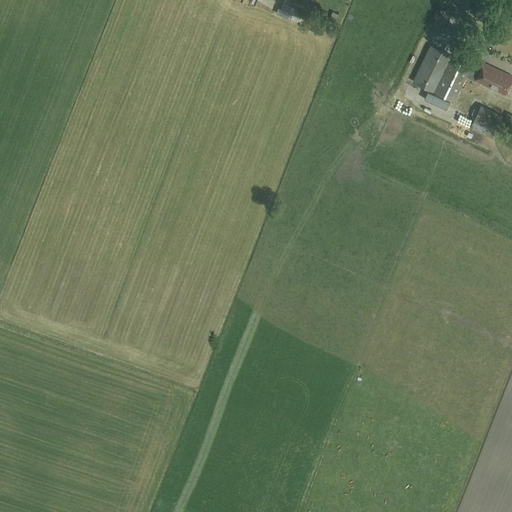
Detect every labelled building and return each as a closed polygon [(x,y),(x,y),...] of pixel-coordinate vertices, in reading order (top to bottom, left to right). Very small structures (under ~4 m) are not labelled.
[(303,8),(286,0),(283,0),(280,8),(278,7),(276,13),(278,14),(277,14),(286,18),(289,13),(299,17),(303,8)] [(477,75),(468,71),(471,66),(440,50),(441,49),(431,44),(413,81),(453,100),(465,75),(504,93),(511,76),(511,75),(483,62),(477,75)] [(431,107),(433,101),(426,99),(424,105),(431,107)] [(491,138),(498,123),(501,115),(481,106),(470,129),(491,138)] [(511,126),(511,114),(508,113),(503,122),(511,126)]
